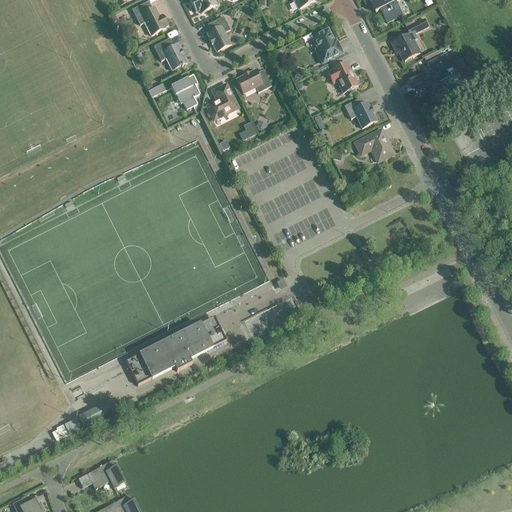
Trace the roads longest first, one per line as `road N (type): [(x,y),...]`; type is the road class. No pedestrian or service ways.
road 1 (residential): [(511,332),(345,4)]
road 2 (residential): [(258,48),(207,74),(169,0)]
